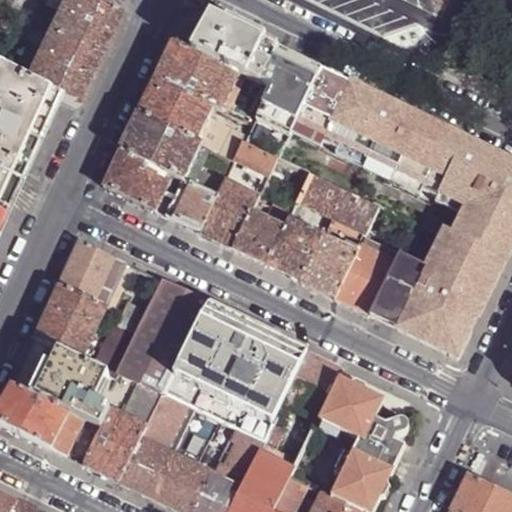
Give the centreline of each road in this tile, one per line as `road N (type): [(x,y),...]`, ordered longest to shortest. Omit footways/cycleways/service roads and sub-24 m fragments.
road 1 (residential): [(475,404),(64,204)]
road 2 (unclassified): [(241,0),(511,126)]
road 3 (tertiary): [(165,0),(64,204)]
road 4 (tertiary): [(64,204),(0,339)]
road 5 (residential): [(475,404),(420,511)]
